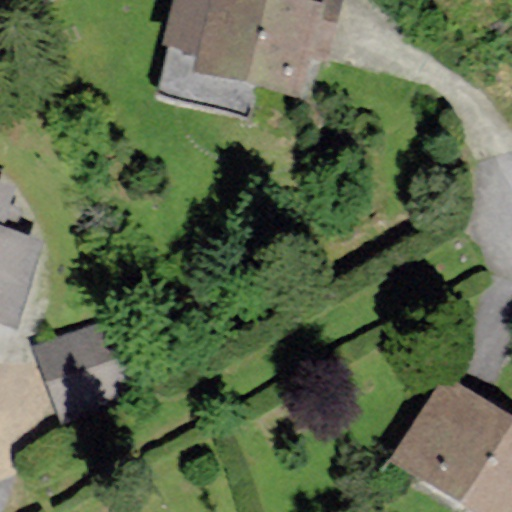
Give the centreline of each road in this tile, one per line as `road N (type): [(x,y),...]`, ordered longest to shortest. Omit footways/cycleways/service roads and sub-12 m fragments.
road 1 (track): [(0,508),(251,380),(511,224)]
road 2 (residential): [(347,37),(472,102),(511,164)]
